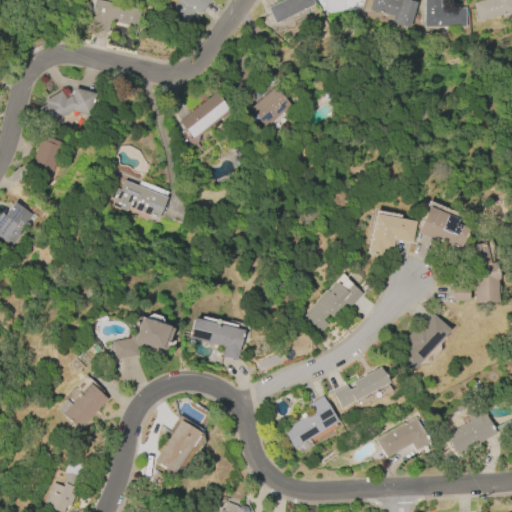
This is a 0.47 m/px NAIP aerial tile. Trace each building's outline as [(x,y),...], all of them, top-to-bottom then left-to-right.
[(93,0),(98,0),(136,9),(132,26),(110,21),(107,33),(89,28),(91,17),(90,17),(93,0)] [(210,0),(200,15),(194,11),(177,35),(160,23),(176,0),(210,0)] [(311,0),(313,4),(274,23),(267,8),(283,0),(311,0)] [(411,0),(415,1),(409,28),(395,24),(395,23),(391,22),(393,16),(368,10),(370,0),(411,0)] [(423,27),(423,0),(439,0),(439,5),(444,5),(443,8),(465,8),(464,27),(423,27)] [(472,4),(486,0),(510,0),(511,6),(511,12),(477,22),(472,4)] [(73,87),(94,94),(88,116),(70,111),(45,125),(36,108),(44,104),(42,100),(59,91),(64,99),(69,96),(70,96),(73,87)] [(249,109),(274,87),(290,105),(265,127),(249,109)] [(178,122),(215,93),(228,109),(191,138),(178,122)] [(39,135),(60,143),(46,183),(24,176),(39,135)] [(122,180),(165,198),(163,202),(166,203),(158,223),(147,219),(147,220),(111,206),(113,199),(107,197),(111,186),(118,189),(122,180)] [(0,215),(1,214),(3,215),(13,201),(31,214),(8,245),(0,239),(0,215)] [(416,233),(427,207),(458,219),(456,223),(469,228),(459,251),(416,233)] [(365,254),(373,214),(414,222),(409,243),(392,240),(389,259),(365,254)] [(473,302),(473,275),(466,251),(475,245),(484,242),(490,263),(492,262),(495,275),(495,302),(473,302)] [(361,294),(348,307),(345,305),(319,333),(301,316),(325,291),(326,292),(336,282),(339,285),(345,279),(361,294)] [(469,302),(451,301),(451,286),(470,286),(469,302)] [(447,330),(406,374),(390,358),(402,345),(399,343),(418,323),(420,325),(431,314),(447,330)] [(128,338),(134,317),(138,318),(139,317),(168,326),(168,327),(172,328),(163,355),(133,345),(134,355),(114,358),(112,348),(108,348),(107,344),(110,344),(110,341),(128,338)] [(222,347),(187,339),(192,318),(200,320),(201,317),(236,325),(235,329),(243,331),(238,349),(237,349),(234,361),(219,357),(222,347)] [(331,394),(378,367),(387,382),(339,409),(331,394)] [(60,414),(71,401),(64,395),(71,387),(78,393),(87,383),(105,398),(77,429),(60,414)] [(292,449),(282,431),(312,413),(307,405),(322,396),(337,422),(292,449)] [(495,434),(455,456),(443,435),(468,421),(465,415),(480,407),(495,434)] [(384,458),(374,439),(413,417),(427,443),(413,451),(409,444),(384,458)] [(152,461),(178,420),(199,433),(173,474),(152,461)] [(52,511),(41,507),(51,483),(61,487),(62,483),(60,482),(63,473),(61,473),(66,460),(83,467),(78,479),(73,477),(67,493),(72,495),(67,507),(63,506),(61,511),(52,511)] [(219,511),(220,509),(223,510),(225,502),(236,506),(236,507),(241,505),(245,507),(247,511),(246,511),(219,511)]
